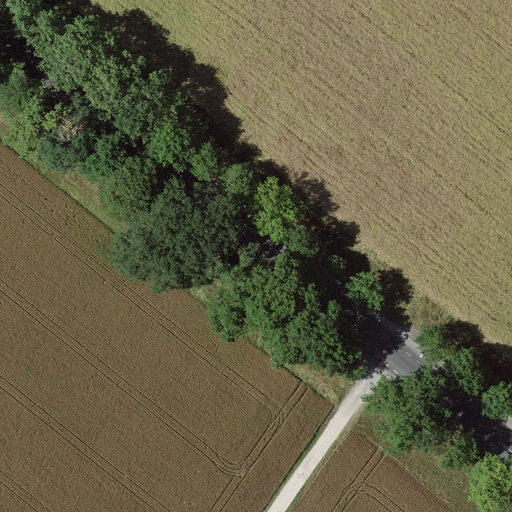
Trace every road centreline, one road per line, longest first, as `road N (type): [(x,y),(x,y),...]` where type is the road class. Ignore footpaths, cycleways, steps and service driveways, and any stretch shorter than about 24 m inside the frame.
road 1 (tertiary): [(0,35),(511,452)]
road 2 (track): [(390,351),(275,511)]
